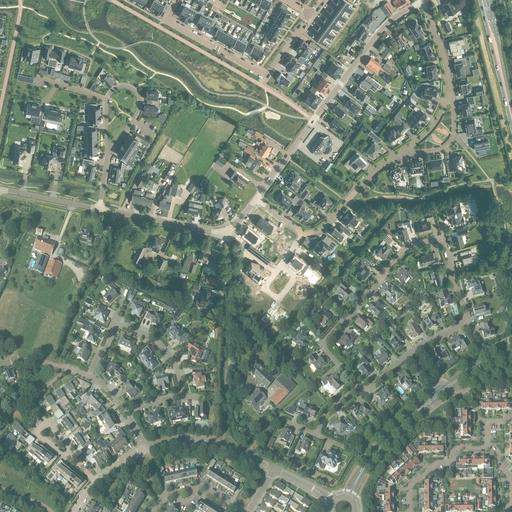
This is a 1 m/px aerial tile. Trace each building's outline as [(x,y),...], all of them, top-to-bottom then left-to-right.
[(152,3),(148,8),(154,12),(159,2),(155,0),(150,0),(150,2),(152,3)] [(268,0),(266,0),(262,7),(267,10),(272,2),(268,0)] [(346,0),(342,5),(351,11),(353,9),(349,6),(351,4),(346,0)] [(395,0),(393,1),(397,9),(410,2),(408,0),(395,0)] [(457,10),(452,0),(449,2),(448,1),(445,3),(446,5),(439,8),(443,15),(447,13),(448,15),(457,10)] [(332,1),(330,3),(339,9),(342,5),(337,1),(336,3),(332,1)] [(159,2),(154,12),(159,15),(162,9),(164,10),(166,6),(159,2)] [(387,2),(381,6),(388,16),(394,12),(387,2)] [(182,10),(178,16),(184,19),(189,10),(184,7),(185,4),(182,3),(179,9),(182,10)] [(330,3),(329,5),(332,8),(331,10),(336,14),(339,9),(330,3)] [(283,8),(280,13),(288,18),(291,13),(286,10),(288,8),(282,4),(281,7),(283,8)] [(342,5),(339,9),(344,13),(346,11),(349,14),(351,11),(342,5)] [(375,11),(379,15),(383,11),(379,7),(375,11)] [(326,9),(324,12),(333,18),(336,14),(331,10),(330,12),(326,9)] [(339,9),(336,14),(345,20),(347,18),(343,15),(344,13),(339,9)] [(189,10),(184,19),(189,22),(193,17),(195,18),(199,12),(196,11),(195,13),(189,10)] [(199,19),(195,24),(201,28),(206,18),(201,15),(202,13),(199,11),(196,17),(199,19)] [(324,12),(322,14),(326,17),(325,19),(330,22),(333,18),(324,12)] [(280,13),(277,18),(286,22),(288,18),(280,13)] [(336,14),(333,18),(338,22),(339,20),(343,23),(345,20),(336,14)] [(372,15),(364,23),(369,28),(377,19),(372,15)] [(206,18),(201,28),(206,31),(210,25),(212,27),(216,21),(213,19),(212,21),(206,18)] [(277,18),(275,22),(282,27),(283,27),(286,22),(277,18)] [(319,18),(318,20),(326,27),(330,22),(325,19),(323,21),(319,18)] [(333,18),(330,22),(338,29),(340,26),(336,24),(338,22),(333,18)] [(318,20),(316,23),(320,26),(318,28),(323,31),(326,27),(318,20)] [(412,25),(409,27),(415,34),(412,36),(416,41),(417,41),(423,37),(421,33),(423,31),(421,28),(421,27),(419,25),(416,22),(415,22),(415,21),(412,24),(412,25)] [(274,22),(271,27),(280,31),(282,27),(275,22),(274,22)] [(330,22),(326,27),(331,30),(333,29),(337,31),(338,29),(330,22)] [(447,32),(451,29),(448,22),(443,25),(447,32)] [(216,30),(213,36),(218,39),(223,31),(218,28),(220,24),(217,23),(214,28),(216,30)] [(271,27),(269,31),(277,36),(280,31),(271,27)] [(313,27),(311,29),(320,36),(323,31),(318,28),(317,30),(313,27)] [(326,27),(323,31),(332,38),(334,35),(330,32),(331,30),(326,27)] [(365,28),(361,34),(367,38),(370,35),(368,33),(369,31),(365,28)] [(311,29),(310,32),(313,34),(312,36),(312,37),(317,40),(320,36),(311,29)] [(223,31),(218,39),(222,42),(227,33),(223,31)] [(269,31),(266,36),(274,41),(277,36),(269,31)] [(323,31),(320,36),(325,39),(326,37),(330,40),(332,38),(323,31)] [(412,46),(408,41),(402,32),(395,37),(401,45),(403,44),(407,49),(412,46)] [(227,33),(222,42),(227,44),(232,36),(227,33)] [(353,37),(349,42),(353,45),(357,40),(361,43),(363,40),(365,42),(367,38),(361,34),(359,36),(357,35),(355,38),(353,37)] [(232,36),(227,44),(232,47),(232,46),(237,39),(232,36)] [(320,36),(317,40),(325,47),(327,44),(324,41),(325,39),(320,36)] [(237,39),(232,46),(237,49),(242,40),(237,38),(237,39)] [(462,38),(447,42),(451,52),(459,50),(458,47),(461,47),(460,44),(463,43),(462,38)] [(242,40),(237,49),(242,52),(247,43),(242,40)] [(303,40),(299,45),(308,52),(312,47),(314,48),(316,45),(310,41),(308,44),(303,40)] [(251,48),(248,54),(254,57),(259,48),(254,45),(254,44),(255,42),(252,41),(249,47),(251,48)] [(389,47),(386,45),(382,42),(377,48),(384,53),(382,56),(386,59),(392,52),(389,46),(389,47)] [(423,42),(416,45),(418,49),(421,48),(422,51),(421,51),(422,56),(423,55),(425,59),(429,58),(433,56),(432,52),(431,47),(430,48),(429,44),(424,45),(423,42)] [(299,45),(296,50),(301,54),(299,57),(304,61),(306,58),(304,57),(308,52),(299,45)] [(45,47),(43,57),(49,59),(48,66),(52,67),(53,61),(55,51),(51,50),(51,48),(45,47)] [(28,48),(26,57),(31,58),(31,60),(36,61),(38,61),(40,49),(33,48),(33,49),(28,48)] [(259,48),(254,57),(259,60),(263,54),(265,56),(269,50),(266,49),(265,51),(259,48)] [(53,61),(52,67),(56,67),(57,61),(63,63),(63,62),(65,51),(59,50),(58,52),(55,51),(53,61)] [(67,58),(65,67),(68,68),(74,70),(74,68),(77,58),(72,56),(71,59),(67,58)] [(292,56),(288,61),(297,67),(301,62),(303,63),(304,61),(299,57),(297,59),(292,56)] [(330,61),(328,65),(339,73),(342,69),(336,64),(338,62),(331,56),(328,60),(330,61)] [(74,68),(74,70),(80,72),(79,73),(83,74),(83,73),(84,72),(86,63),(83,62),(83,60),(82,59),(77,58),(74,68)] [(374,66),(376,68),(377,66),(380,68),(382,65),(376,62),(377,62),(371,58),(368,61),(372,64),(374,66)] [(466,64),(465,58),(459,59),(459,63),(455,64),(456,68),(455,68),(455,69),(456,69),(456,71),(457,76),(465,74),(463,65),(466,64)] [(391,69),(393,68),(391,67),(393,64),(388,60),(384,64),(390,69),(390,68),(391,69)] [(288,61),(285,66),(290,69),(288,72),(293,76),(295,73),(293,72),(297,67),(288,61)] [(372,64),(368,61),(365,65),(371,70),(375,73),(378,69),(376,68),(374,66),(372,64)] [(437,77),(437,76),(435,65),(435,64),(427,66),(429,78),(437,77)] [(328,65),(322,72),(327,76),(329,73),(335,78),(339,73),(328,65)] [(388,73),(390,70),(384,65),(381,68),(388,73)] [(102,69),(97,78),(98,79),(99,81),(103,85),(104,83),(108,88),(114,82),(107,74),(105,73),(102,69)] [(322,72),(317,80),(319,82),(328,88),(331,83),(325,78),(327,76),(322,72)] [(281,73),(277,79),(280,81),(279,82),(282,84),(283,83),(286,85),(290,80),(292,81),(294,79),(288,75),(287,77),(281,73)] [(389,83),(390,81),(391,80),(384,74),(381,77),(388,83),(389,83)] [(379,84),(368,76),(367,77),(366,77),(363,81),(364,82),(362,83),(369,89),(370,86),(374,89),(379,84)] [(461,81),(459,81),(458,81),(461,94),(470,92),(467,80),(468,80),(467,80),(465,80),(464,79),(461,80),(461,81)] [(314,84),(312,87),(316,91),(318,88),(325,93),(328,88),(319,82),(316,86),(314,84)] [(430,100),(431,100),(432,96),(435,97),(436,97),(436,94),(437,94),(437,91),(437,88),(437,89),(426,87),(426,86),(425,86),(424,91),(422,91),(420,98),(421,98),(430,100)] [(310,90),(306,95),(309,96),(317,103),(321,98),(315,93),(316,91),(312,87),(310,90)] [(361,91),(355,87),(351,92),(359,97),(361,94),(365,97),(367,94),(361,90),(361,91)] [(146,93),(145,98),(153,98),(153,102),(160,103),(160,99),(158,98),(158,91),(157,91),(158,90),(154,90),(154,91),(147,90),(147,93),(146,93)] [(303,99),(301,102),(306,105),(308,103),(314,107),(317,103),(309,96),(305,101),(303,99)] [(467,103),(461,104),(462,108),(462,111),(463,111),(463,115),(464,115),(465,116),(470,115),(470,114),(471,114),(470,105),(475,104),(473,96),(466,97),(467,103)] [(410,97),(408,100),(414,105),(417,102),(410,97)] [(348,101),(347,100),(344,104),(345,105),(345,106),(350,110),(350,109),(357,114),(361,107),(350,99),(348,101)] [(364,101),(362,104),(368,109),(371,106),(364,101)] [(145,105),(144,109),(145,110),(145,112),(152,113),(152,114),(155,114),(155,113),(156,114),(157,106),(159,107),(160,103),(153,102),(152,105),(145,105)] [(27,109),(26,113),(32,114),(32,115),(30,122),(40,124),(41,117),(37,117),(39,110),(40,110),(40,106),(28,104),(27,108),(27,109)] [(97,104),(88,104),(88,114),(100,114),(100,108),(97,108),(97,104)] [(346,110),(341,106),(339,108),(335,105),(332,109),(339,114),(341,111),(344,113),(346,110)] [(419,123),(422,119),(423,120),(427,115),(415,105),(413,109),(418,113),(409,123),(415,128),(416,128),(417,127),(418,127),(419,127),(419,126),(419,125),(419,124),(420,123),(419,123)] [(43,112),(42,118),(54,121),(54,118),(59,119),(61,110),(48,107),(47,112),(43,112)] [(100,114),(88,114),(88,124),(97,124),(97,120),(100,120),(100,119),(101,119),(101,114),(100,114)] [(402,121),(395,115),(393,118),(400,124),(402,121)] [(340,123),(334,118),(330,123),(333,126),(332,127),(335,130),(340,123)] [(379,118),(376,123),(381,127),(385,122),(379,118)] [(471,119),(468,119),(469,121),(465,122),(466,126),(466,129),(467,134),(473,133),(474,136),(483,135),(482,128),(476,130),(474,120),(472,120),(471,119)] [(51,137),(54,122),(45,120),(42,135),(51,137)] [(392,133),(388,136),(392,143),(396,140),(397,142),(401,139),(401,138),(404,136),(403,134),(409,127),(404,122),(399,128),(396,130),(395,128),(390,130),(392,133)] [(93,125),(85,126),(85,136),(96,135),(96,129),(93,129),(93,125)] [(381,147),(376,143),(377,141),(379,143),(381,139),(374,133),(371,136),(374,138),(371,141),(373,142),(366,151),(366,152),(373,157),(376,154),(378,151),(381,148),(381,147)] [(130,135),(127,139),(137,146),(142,139),(137,135),(135,138),(130,135)] [(330,138),(328,138),(328,136),(320,137),(313,146),(314,155),(322,153),(323,152),(324,153),(328,152),(332,148),(330,138)] [(483,136),(476,137),(477,145),(475,146),(475,150),(490,147),(488,140),(484,141),(483,136)] [(16,151),(13,163),(22,164),(23,159),(25,160),(25,159),(25,156),(26,156),(26,155),(25,155),(26,151),(28,151),(27,151),(28,146),(34,147),(34,146),(35,146),(35,145),(34,145),(35,140),(30,139),(29,144),(24,143),(23,147),(19,146),(18,151),(16,151)] [(127,139),(124,144),(134,151),(137,146),(127,139)] [(262,140),(260,142),(263,144),(261,147),(268,152),(272,147),(264,142),(262,140)] [(244,143),(243,146),(246,148),(246,149),(252,151),(252,152),(254,148),(244,143)] [(121,148),(121,149),(131,155),(134,151),(124,144),(123,144),(121,148)] [(97,147),(85,147),(85,155),(91,155),(91,152),(97,152),(97,147)] [(257,148),(255,150),(258,152),(265,157),(268,152),(261,147),(259,150),(257,148)] [(42,156),(41,162),(45,163),(44,167),(51,169),(53,160),(55,161),(55,158),(58,158),(58,156),(64,157),(66,149),(59,148),(58,154),(53,153),(53,156),(46,155),(46,157),(42,156)] [(121,149),(117,154),(122,158),(120,159),(126,163),(127,161),(131,155),(121,149)] [(250,157),(249,160),(252,161),(255,163),(259,166),(262,161),(255,156),(256,154),(252,152),(252,151),(250,155),(251,156),(250,157)] [(367,161),(357,152),(346,163),(354,170),(355,169),(357,171),(367,161)] [(220,155),(217,159),(224,164),(226,160),(220,155)] [(461,156),(455,156),(455,158),(452,158),(453,161),(448,162),(450,171),(455,171),(454,169),(461,168),(460,165),(464,165),(463,160),(462,160),(461,156)] [(83,164),(81,172),(82,172),(82,173),(86,174),(85,177),(93,179),(96,166),(94,166),(94,161),(84,158),(83,164)] [(429,160),(430,168),(430,169),(431,169),(431,168),(442,167),(443,167),(443,166),(442,159),(442,158),(441,158),(437,159),(434,159),(430,160),(429,160)] [(247,162),(246,164),(248,166),(256,171),(259,166),(255,163),(252,161),(249,160),(247,162)] [(414,163),(410,163),(410,164),(409,164),(410,169),(411,169),(411,173),(415,173),(415,174),(420,173),(420,171),(424,171),(422,161),(418,162),(418,161),(414,162),(414,163)] [(112,175),(111,180),(120,181),(120,176),(123,177),(124,168),(127,169),(128,165),(122,162),(121,169),(113,168),(112,172),(112,173),(112,175)] [(149,165),(145,173),(148,174),(151,170),(153,166),(149,165)] [(153,166),(151,170),(157,173),(160,169),(153,165),(153,166)] [(394,170),(391,171),(390,171),(391,171),(392,174),(389,176),(391,181),(395,179),(395,180),(395,179),(399,177),(401,181),(407,180),(408,184),(409,183),(407,173),(402,173),(399,167),(396,168),(393,169),(394,170)] [(170,168),(164,179),(168,182),(169,182),(172,177),(175,171),(170,168)] [(232,169),(228,175),(232,178),(237,172),(232,169)] [(299,175),(295,172),(294,173),(292,172),(287,179),(289,180),(288,182),(286,185),(295,192),(299,186),(295,183),(299,177),(298,176),(299,175)] [(141,175),(135,184),(140,187),(145,178),(141,175)] [(238,175),(234,181),(240,186),(240,187),(242,188),(243,188),(244,189),(248,183),(238,175)] [(194,180),(188,189),(193,193),(196,189),(196,188),(199,184),(194,180)] [(168,182),(162,191),(167,194),(171,188),(172,185),(168,182)] [(308,184),(306,183),(300,191),(302,193),(308,184)] [(165,201),(164,208),(169,210),(171,202),(172,195),(180,197),(182,189),(180,189),(172,187),(171,188),(167,194),(169,194),(169,197),(166,196),(165,201)] [(133,193),(131,201),(136,202),(138,195),(139,191),(135,190),(134,194),(133,193)] [(291,202),(294,205),(295,203),(299,198),(296,195),(292,201),(286,196),(287,195),(282,192),(278,196),(280,197),(278,200),(277,200),(278,200),(281,202),(280,203),(283,205),(284,205),(287,207),(291,202)] [(329,197),(324,194),(321,198),(322,199),(319,203),(315,200),(312,203),(319,208),(321,206),(325,209),(332,200),(328,198),(329,197)] [(219,199),(220,202),(221,205),(221,206),(222,206),(228,204),(225,197),(219,199)] [(299,198),(295,203),(300,207),(295,213),(299,216),(298,216),(301,218),(302,218),(305,220),(306,221),(309,217),(308,216),(311,212),(304,207),(307,202),(299,197),(299,198)] [(468,213),(476,212),(475,198),(466,199),(467,202),(461,203),(462,211),(465,210),(464,204),(467,203),(468,213)] [(189,206),(187,213),(193,215),(197,216),(197,213),(198,211),(201,212),(202,205),(194,204),(189,202),(189,206)] [(217,210),(212,211),(215,220),(224,217),(221,208),(220,209),(219,207),(221,206),(221,205),(220,202),(215,203),(217,210)] [(457,207),(457,205),(449,207),(450,209),(446,210),(448,217),(452,216),(453,220),(452,220),(453,226),(462,224),(462,223),(465,223),(463,217),(462,217),(461,214),(462,214),(460,206),(457,207)] [(357,216),(350,211),(348,214),(347,213),(344,217),(345,217),(343,220),(349,225),(351,223),(354,226),(358,221),(355,218),(357,216)] [(432,231),(430,224),(434,223),(433,216),(426,218),(428,222),(417,225),(420,234),(428,232),(432,231)] [(260,218),(255,224),(267,233),(272,227),(275,230),(277,227),(269,220),(267,222),(260,218)] [(401,240),(409,237),(407,233),(413,232),(410,221),(402,224),(403,229),(398,230),(401,240)] [(343,231),(344,232),(347,234),(350,231),(342,224),(339,227),(340,228),(339,230),(335,227),(330,233),(339,241),(344,235),(341,233),(343,231)] [(456,247),(464,245),(461,235),(468,234),(467,229),(457,231),(458,234),(453,236),(456,247)] [(91,244),(92,238),(89,238),(90,233),(82,232),(80,239),(87,241),(87,244),(91,244)] [(247,232),(244,236),(255,245),(258,240),(261,243),(263,240),(256,235),(254,237),(247,232)] [(387,252),(392,247),(389,244),(393,240),(387,235),(383,239),(386,242),(379,251),(377,250),(377,249),(376,249),(375,250),(374,251),(374,252),(374,253),(378,256),(379,256),(383,259),(388,253),(387,252)] [(164,241),(155,236),(151,244),(160,249),(164,241)] [(279,236),(273,245),(279,250),(282,246),(283,247),(289,240),(284,236),(282,239),(279,236)] [(48,238),(43,237),(42,238),(38,237),(34,249),(51,256),(55,243),(48,240),(48,238)] [(317,245),(314,248),(321,254),(326,248),(330,251),(336,243),(329,238),(326,241),(323,238),(320,242),(320,241),(316,245),(317,245)] [(138,262),(145,247),(140,245),(133,259),(138,262)] [(198,259),(206,262),(212,249),(205,246),(198,259)] [(219,252),(212,249),(206,262),(212,265),(214,261),(219,263),(221,259),(219,258),(220,256),(218,255),(219,252)] [(472,253),(471,249),(460,252),(461,259),(462,259),(464,265),(477,262),(474,252),(472,253)] [(267,253),(265,256),(273,262),(275,259),(267,253)] [(428,254),(428,255),(421,257),(422,260),(419,260),(421,265),(432,262),(433,265),(439,264),(437,256),(434,257),(433,253),(428,254)] [(42,274),(48,257),(40,254),(34,271),(42,274)] [(296,255),(293,259),(302,265),(306,260),(302,256),(301,258),(296,255)] [(163,269),(168,260),(160,256),(155,265),(163,269)] [(369,269),(367,267),(371,263),(365,257),(361,262),(363,263),(360,266),(362,268),(357,273),(361,277),(365,280),(373,272),(369,268),(369,269)] [(57,279),(62,264),(49,260),(44,274),(57,279)] [(249,261),(245,267),(249,270),(247,274),(249,275),(248,276),(254,280),(255,279),(259,281),(261,279),(263,281),(268,273),(262,269),(263,267),(257,263),(256,265),(249,261)] [(415,276),(408,270),(405,273),(402,271),(399,274),(399,275),(395,280),(401,285),(409,277),(412,279),(415,276)] [(437,274),(436,271),(430,273),(432,278),(435,277),(438,286),(442,285),(442,284),(445,283),(442,272),(437,274)] [(309,273),(304,279),(310,283),(308,286),(312,289),(309,292),(313,295),(321,287),(317,284),(318,283),(313,279),(314,277),(309,273)] [(154,288),(158,281),(148,276),(144,283),(154,288)] [(207,277),(206,283),(214,285),(216,279),(207,277)] [(480,287),(478,280),(466,283),(468,291),(471,290),(473,296),(484,293),(482,286),(480,287)] [(342,300),(343,299),(346,301),(351,296),(345,291),(348,288),(342,283),(338,288),(340,290),(337,294),(339,296),(338,297),(339,299),(340,300),(342,300)] [(109,304),(117,296),(114,292),(117,289),(112,284),(108,287),(112,290),(103,298),(109,304)] [(392,291),(387,287),(381,295),(390,303),(395,298),(397,300),(401,294),(395,289),(392,291)] [(210,296),(211,289),(204,288),(203,295),(202,294),(200,303),(212,305),(214,296),(210,296)] [(292,292),(285,302),(291,306),(298,297),(302,300),(305,296),(298,290),(295,294),(292,292)] [(447,297),(445,292),(438,294),(439,299),(439,300),(441,307),(451,305),(449,297),(447,297)] [(256,309),(252,313),(257,316),(262,309),(260,308),(266,301),(261,298),(254,307),(256,309)] [(384,306),(378,301),(375,304),(373,303),(368,310),(377,318),(382,311),(381,310),(384,306)] [(139,317),(142,310),(137,308),(138,305),(133,303),(130,308),(133,309),(131,314),(133,315),(132,315),(133,316),(134,317),(135,318),(136,318),(137,318),(138,317),(139,317)] [(323,327),(330,320),(329,319),(331,316),(326,313),(329,309),(324,304),(320,307),(322,309),(316,316),(321,320),(319,322),(323,327)] [(104,323),(108,313),(104,311),(106,308),(99,305),(97,308),(98,309),(94,318),(104,323)] [(485,311),(483,305),(473,308),(475,316),(484,313),(484,316),(491,315),(489,310),(485,311)] [(267,308),(262,315),(266,318),(268,316),(272,319),(270,321),(277,326),(282,320),(285,323),(289,320),(285,316),(287,314),(278,307),(276,310),(273,307),(271,311),(267,308)] [(154,315),(148,313),(146,319),(152,321),(151,324),(158,327),(162,317),(155,314),(154,315)] [(439,319),(436,314),(431,317),(430,316),(423,320),(429,329),(435,325),(434,323),(439,319)] [(366,322),(360,316),(355,323),(363,330),(368,324),(371,327),(374,324),(369,319),(366,322)] [(99,332),(95,330),(96,327),(79,318),(77,323),(82,325),(80,329),(85,331),(89,333),(89,334),(87,340),(94,343),(99,332)] [(413,339),(421,334),(416,326),(419,324),(415,318),(411,320),(414,324),(407,328),(410,334),(409,335),(411,338),(412,337),(413,339)] [(254,319),(248,326),(254,331),(258,326),(256,324),(258,322),(254,319)] [(491,329),(489,322),(483,324),(485,331),(482,331),(484,339),(494,336),(492,328),(491,329)] [(178,329),(174,325),(171,328),(172,329),(167,333),(172,338),(174,337),(180,343),(189,336),(183,329),(180,331),(178,328),(178,329)] [(306,334),(308,332),(303,327),(298,333),(298,336),(295,339),(296,340),(294,343),(296,345),(295,346),(295,348),(296,349),(298,348),(299,347),(303,350),(307,345),(305,343),(304,341),(307,338),(302,333),(304,332),(306,334)] [(352,344),(358,337),(353,332),(346,339),(343,336),(336,344),(342,349),(350,341),(352,344)] [(396,352),(403,346),(398,341),(402,338),(397,332),(392,336),(394,339),(389,343),(396,352)] [(123,337),(122,337),(121,341),(120,341),(119,343),(119,344),(119,345),(120,345),(118,348),(130,353),(129,354),(133,356),(136,348),(133,346),(135,342),(126,338),(124,337),(123,337)] [(461,342),(458,337),(448,343),(452,351),(461,345),(465,351),(470,348),(465,340),(461,342)] [(85,362),(90,352),(86,351),(88,347),(80,343),(77,348),(81,350),(77,358),(85,362)] [(199,349),(191,344),(187,349),(190,351),(191,353),(189,354),(190,357),(192,357),(193,359),(192,362),(198,364),(199,360),(203,361),(205,357),(201,356),(201,355),(202,355),(201,355),(203,351),(199,349)] [(380,366),(388,359),(388,358),(390,356),(382,347),(379,350),(382,354),(375,360),(380,366)] [(152,371),(159,365),(150,354),(150,352),(147,349),(146,349),(143,351),(143,352),(139,356),(142,360),(141,360),(148,368),(149,368),(152,371)] [(439,355),(436,351),(429,355),(435,364),(443,359),(443,360),(448,357),(445,351),(439,355)] [(317,360),(313,355),(308,359),(312,363),(311,365),(316,371),(324,364),(319,358),(317,360)] [(365,378),(371,373),(366,366),(370,363),(364,357),(360,360),(364,365),(358,370),(361,374),(365,378)] [(124,377),(118,371),(119,370),(114,365),(112,363),(110,363),(108,365),(108,366),(110,368),(106,372),(109,375),(110,377),(111,377),(112,378),(114,375),(120,381),(124,377)] [(257,365),(254,363),(247,371),(266,389),(273,381),(261,369),(263,367),(259,363),(257,365)] [(201,375),(200,375),(199,373),(204,373),(204,369),(194,369),(194,373),(195,376),(193,377),(194,381),(193,381),(195,386),(196,386),(197,390),(204,388),(203,384),(206,383),(205,378),(202,379),(201,375)] [(4,382),(16,378),(13,370),(1,374),(4,382)] [(413,385),(408,379),(409,379),(404,372),(396,379),(401,386),(404,383),(409,388),(413,385)] [(163,377),(162,376),(161,374),(154,376),(155,379),(156,379),(158,386),(161,386),(162,390),(168,389),(166,384),(168,384),(166,376),(163,377)] [(283,374),(275,383),(281,389),(285,393),(287,395),(296,387),(283,374)] [(338,380),(334,374),(328,380),(326,377),(320,382),(324,386),(327,383),(331,387),(332,386),(336,391),(342,386),(337,381),(338,380)] [(78,386),(86,392),(90,386),(77,379),(75,381),(75,380),(73,381),(72,382),(70,384),(74,389),(78,386)] [(134,386),(130,381),(124,385),(128,390),(128,392),(126,393),(131,399),(139,392),(134,386)] [(62,390),(61,391),(64,396),(69,393),(74,400),(75,400),(77,398),(79,396),(70,384),(65,387),(63,388),(63,389),(62,390)] [(255,410),(266,398),(256,388),(245,400),(255,410)] [(381,408),(386,404),(383,401),(389,396),(384,390),(376,397),(378,399),(375,401),(381,408)] [(53,396),(51,399),(54,404),(59,400),(64,407),(69,404),(64,396),(61,391),(56,395),(55,394),(54,395),(53,395),(53,396)] [(285,393),(273,405),(276,407),(287,395),(285,393)] [(83,400),(77,408),(79,412),(82,409),(86,403),(88,406),(90,405),(92,407),(99,400),(99,399),(99,398),(97,397),(95,395),(92,397),(89,400),(85,397),(83,400)] [(61,413),(51,399),(46,402),(46,401),(45,402),(44,403),(43,404),(42,405),(41,406),(41,407),(45,411),(50,407),(55,414),(54,415),(56,418),(61,413)] [(488,410),(488,402),(482,402),(482,399),(479,399),(479,406),(482,406),(482,410),(488,410)] [(99,400),(92,407),(97,412),(92,415),(95,418),(105,411),(102,407),(104,405),(99,400)] [(370,411),(363,404),(358,409),(356,405),(350,410),(357,418),(362,414),(364,416),(370,411)] [(206,417),(206,406),(199,406),(199,410),(195,409),(194,420),(200,420),(201,417),(206,417)] [(316,411),(306,406),(305,410),(299,408),(296,414),(307,419),(308,416),(313,418),(316,411)] [(176,409),(176,408),(170,409),(171,411),(168,412),(171,422),(188,418),(186,408),(179,410),(179,409),(176,409)] [(461,419),(470,419),(470,413),(467,413),(466,410),(460,410),(461,419)] [(104,421),(106,424),(114,419),(114,418),(114,417),(113,415),(112,415),(110,413),(108,414),(106,411),(98,417),(101,422),(103,421),(103,422),(104,421)] [(163,420),(160,411),(156,412),(157,413),(151,415),(151,414),(147,416),(150,425),(163,420)] [(63,428),(71,423),(68,418),(70,417),(68,414),(61,419),(63,422),(60,424),(63,428)] [(353,427),(345,418),(343,421),(340,418),(332,426),(335,430),(336,429),(340,434),(345,429),(347,431),(349,431),(350,430),(353,427)] [(106,424),(103,426),(106,430),(104,431),(106,435),(116,431),(114,427),(118,425),(114,419),(106,424)] [(71,423),(63,428),(67,433),(69,431),(71,433),(79,428),(76,425),(74,427),(71,423)] [(28,444),(32,438),(18,427),(15,431),(14,431),(14,430),(13,432),(12,433),(12,434),(11,435),(11,436),(22,446),(15,440),(19,436),(26,441),(25,442),(28,444)] [(75,444),(82,439),(79,434),(82,432),(80,429),(72,435),(74,438),(72,440),(75,444)] [(115,440),(121,449),(127,445),(122,438),(125,436),(121,430),(117,432),(119,435),(117,436),(118,438),(115,440)] [(289,449),(292,442),(294,437),(290,435),(291,433),(284,430),(282,435),(281,436),(279,439),(287,442),(285,447),(289,449)] [(470,431),(463,431),(463,437),(461,437),(461,440),(468,440),(468,437),(470,437),(470,431)] [(18,451),(22,446),(11,436),(7,441),(6,440),(7,440),(6,440),(5,441),(5,442),(4,443),(4,444),(3,446),(3,447),(3,446),(10,452),(14,447),(18,451)] [(82,439),(75,444),(79,448),(81,447),(83,449),(90,444),(85,437),(82,439)] [(437,445),(437,453),(443,453),(443,449),(446,449),(446,438),(442,438),(442,445),(437,445)] [(109,451),(103,443),(100,439),(97,442),(102,448),(99,451),(100,453),(98,454),(104,462),(109,459),(105,453),(109,451)] [(306,452),(310,442),(303,439),(300,445),(298,444),(295,450),(299,453),(301,450),(306,452)] [(121,449),(115,440),(109,444),(106,440),(103,443),(109,451),(110,452),(113,450),(115,454),(121,449)] [(33,456),(41,447),(36,443),(34,446),(32,444),(30,446),(26,451),(29,453),(33,457),(33,456)] [(425,453),(425,445),(419,445),(419,444),(414,444),(412,446),(411,444),(409,446),(414,453),(417,451),(418,451),(418,453),(425,453)] [(411,456),(414,453),(408,446),(405,449),(411,456)] [(37,460),(45,450),(41,447),(33,456),(37,460)] [(41,463),(43,461),(49,454),(45,450),(37,460),(41,463)] [(333,467),(338,455),(334,454),(335,453),(330,451),(327,456),(326,455),(325,456),(321,454),(317,462),(325,465),(326,464),(333,467)] [(49,454),(43,461),(47,464),(46,466),(48,469),(57,458),(54,456),(53,457),(49,454)] [(104,462),(98,454),(94,457),(92,454),(87,458),(92,465),(95,463),(98,467),(104,462)] [(409,461),(415,468),(420,464),(415,458),(412,461),(411,459),(410,459),(409,460),(409,461)] [(483,458),(483,466),(489,466),(489,469),(492,469),(492,461),(489,461),(489,458),(483,458)] [(462,466),(465,466),(465,459),(459,459),(459,463),(456,463),(456,470),(462,470),(462,466)] [(210,478),(215,471),(212,469),(216,462),(213,460),(207,468),(210,470),(206,476),(210,478)] [(415,468),(409,461),(408,460),(404,464),(411,472),(410,472),(415,468)] [(60,475),(66,468),(62,464),(63,463),(60,461),(56,466),(55,465),(52,469),(55,472),(56,471),(60,475)] [(406,476),(411,472),(404,464),(400,468),(406,476)] [(171,482),(169,474),(164,475),(162,465),(159,466),(161,477),(164,477),(165,483),(171,482)] [(190,469),(192,477),(197,476),(197,474),(200,473),(198,467),(195,468),(190,469)] [(63,480),(70,471),(66,468),(60,475),(59,476),(63,480)] [(406,476),(400,468),(395,472),(396,474),(401,480),(406,476)] [(67,483),(74,475),(70,471),(63,480),(67,483)] [(215,481),(220,474),(215,471),(210,478),(215,481)] [(401,480),(396,474),(395,472),(388,478),(393,485),(396,483),(397,484),(401,480)] [(220,484),(224,477),(220,474),(215,481),(220,484)] [(71,487),(73,485),(78,478),(74,475),(67,483),(67,484),(71,487)] [(224,487),(229,480),(224,477),(220,484),(224,487)] [(78,478),(73,485),(77,488),(75,490),(78,493),(79,491),(82,488),(84,486),(87,482),(84,480),(82,481),(78,478)] [(432,488),(432,482),(436,482),(436,479),(428,479),(428,482),(424,482),(424,488),(432,488)] [(229,490),(233,483),(229,480),(224,487),(229,490)] [(233,483),(229,490),(233,493),(238,486),(233,483)] [(280,495),(282,492),(290,494),(292,496),(294,492),(278,483),(274,488),(276,489),(274,491),(280,495)] [(132,496),(141,502),(144,497),(142,496),(145,493),(137,488),(132,496)] [(274,491),(273,490),(270,496),(271,497),(269,499),(275,503),(277,500),(285,502),(287,504),(289,500),(280,495),(274,491)] [(305,510),(306,507),(308,508),(311,503),(295,493),(293,497),(295,498),(301,504),(299,506),(299,507),(305,510)] [(138,507),(141,502),(132,496),(134,497),(131,502),(138,507)] [(269,499),(268,498),(265,504),(266,505),(264,507),(270,511),(272,508),(280,510),(281,511),(282,511),(285,509),(275,503),(269,499)] [(299,507),(299,506),(290,501),(288,505),(291,506),(296,511),(295,511),(305,511),(306,511),(305,510),(299,507)] [(466,505),(466,511),(472,511),(473,508),(476,508),(475,501),(472,501),(472,505),(466,505)] [(136,511),(138,507),(131,502),(129,505),(127,504),(126,505),(136,511)] [(197,511),(202,511),(207,505),(202,502),(201,504),(199,503),(194,510),(197,511)] [(454,511),(454,505),(454,503),(450,503),(450,502),(445,502),(445,506),(445,511),(454,511)]
